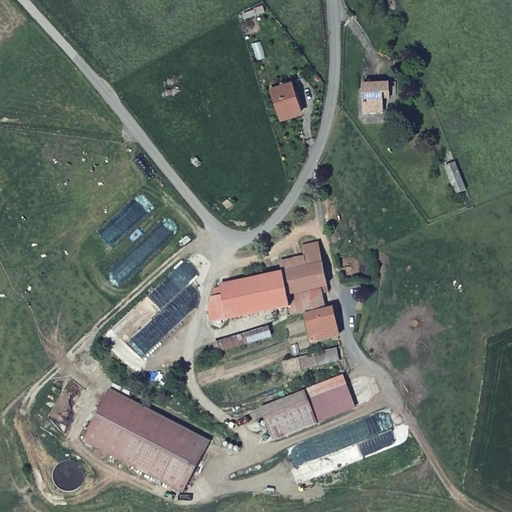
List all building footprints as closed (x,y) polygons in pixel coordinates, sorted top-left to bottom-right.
[(300,116),(290,82),(269,89),(279,122),(300,116)] [(390,85),(362,87),(363,119),(385,117),(384,104),(392,103),(390,85)] [(465,194),(452,167),(439,174),(450,200),(465,194)] [(305,257),(322,253),(319,242),(303,245),(305,257)] [(284,272),(281,272),(284,307),(289,306),(292,316),(303,313),(309,343),(340,337),(332,300),(327,302),(325,293),(330,292),(322,253),(305,257),(307,266),(284,272)] [(282,262),(284,272),(307,266),(305,257),(282,262)] [(284,307),(281,272),(220,286),(221,288),(227,320),(284,307)] [(214,322),(227,320),(221,288),(214,289),(212,311),(214,322)] [(268,328),(216,343),(218,353),(273,337),(270,328),(268,328)] [(342,362),(338,351),(293,362),(283,364),(285,375),(342,362)] [(345,375),(307,391),(310,400),(268,417),(277,440),(320,423),(319,422),(357,407),(345,375)] [(111,392),(85,443),(184,494),(210,442),(111,392)]
